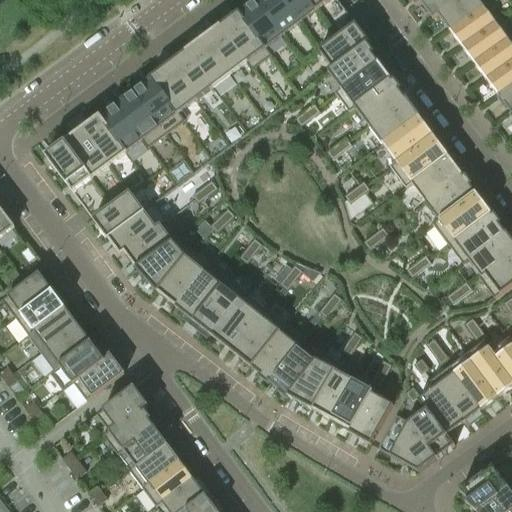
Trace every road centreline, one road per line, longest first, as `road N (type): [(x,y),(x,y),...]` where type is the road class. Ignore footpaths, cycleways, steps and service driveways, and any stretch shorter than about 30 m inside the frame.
road 1 (residential): [(411,503),(167,356),(151,362)]
road 2 (residential): [(151,362),(0,155)]
road 3 (residential): [(511,196),(366,0)]
road 4 (residential): [(0,130),(172,0)]
road 5 (residential): [(151,362),(262,511)]
road 6 (residential): [(411,503),(511,427)]
